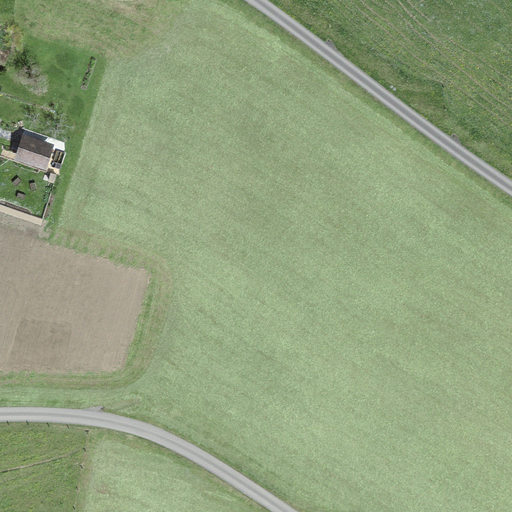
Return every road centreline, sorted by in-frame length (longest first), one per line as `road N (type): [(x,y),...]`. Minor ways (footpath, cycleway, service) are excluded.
road 1 (track): [(258,0),(511,188)]
road 2 (track): [(0,414),(138,428),(286,511)]
